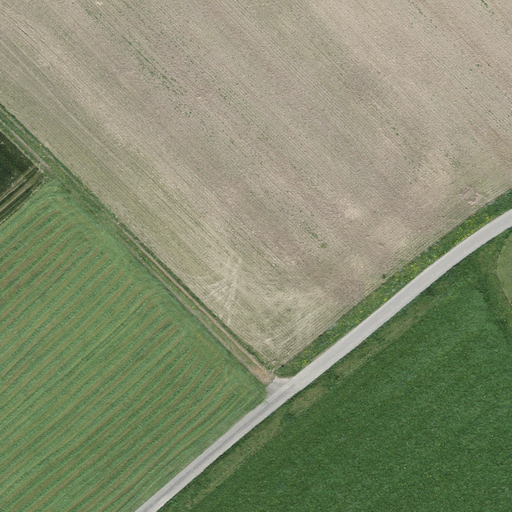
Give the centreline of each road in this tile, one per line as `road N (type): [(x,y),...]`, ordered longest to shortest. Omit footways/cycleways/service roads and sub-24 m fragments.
road 1 (residential): [(511,217),(283,393),(147,511)]
road 2 (track): [(0,119),(283,393)]
